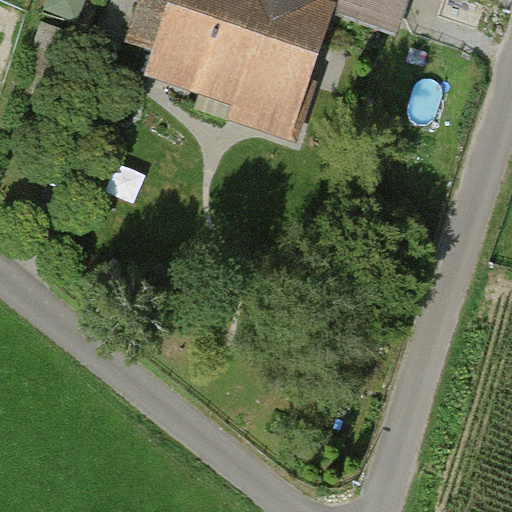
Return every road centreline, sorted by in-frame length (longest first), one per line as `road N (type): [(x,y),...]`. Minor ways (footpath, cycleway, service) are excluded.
road 1 (unclassified): [(380,511),(511,97)]
road 2 (residential): [(0,277),(295,511)]
